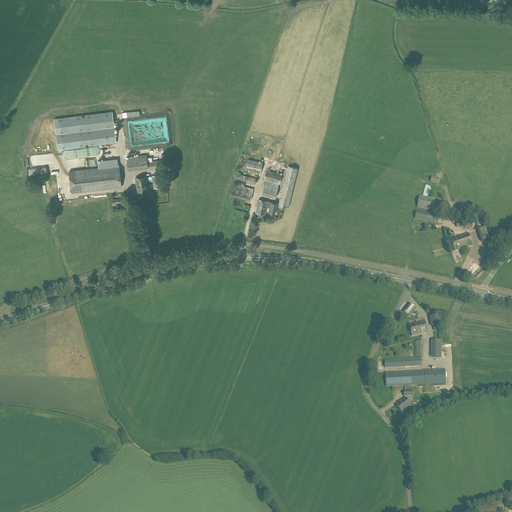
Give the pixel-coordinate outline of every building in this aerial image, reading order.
[(58,150),(116,143),(112,112),(54,119),(58,150)] [(139,120),(127,122),(129,143),(150,141),(148,129),(144,130),(144,126),(137,127),(137,123),(139,123),(139,120)] [(129,169),(148,167),(147,155),(127,157),(129,169)] [(261,173),(263,163),(248,159),(246,170),(261,173)] [(72,193),(122,187),(119,165),(70,171),(72,193)] [(289,207),(298,168),(288,166),(279,204),(289,207)] [(280,184),(283,174),(267,170),(260,194),(276,198),(279,184),(280,184)] [(233,179),(255,184),(256,179),(235,173),(233,179)] [(154,188),(162,187),(161,175),(152,176),(154,188)] [(151,176),(136,178),(138,196),(149,194),(148,183),(152,183),(151,176)] [(233,184),(230,195),(250,201),(253,189),(238,185),(233,184)] [(440,212),(441,200),(420,196),(417,208),(440,212)] [(116,205),(116,204),(122,202),(122,198),(111,200),(113,206),(116,205)] [(275,214),(278,204),(268,202),(259,199),(256,212),(265,215),(267,207),(270,208),(269,212),(275,214)] [(444,209),(443,218),(445,220),(448,221),(450,220),(452,209),(450,208),(448,207),(444,209)] [(438,223),(439,216),(417,211),(416,219),(438,223)] [(481,242),(490,239),(485,228),(478,230),(481,242)] [(455,251),(473,245),(469,234),(451,240),(455,251)] [(487,272),(494,262),(488,258),(481,267),(487,272)] [(475,279),(484,271),(476,263),(467,272),(475,279)] [(410,317),(417,309),(408,302),(402,311),(410,317)] [(439,315),(430,317),(432,327),(441,325),(439,315)] [(411,336),(428,333),(425,321),(409,325),(411,336)] [(441,340),(432,340),(432,358),(441,358),(441,340)] [(415,358),(423,358),(423,341),(415,341),(415,358)] [(385,368),(422,366),(421,358),(385,361),(385,368)] [(430,385),(430,384),(446,383),(445,370),(386,373),(386,387),(425,385),(430,385)] [(402,411),(411,405),(406,398),(397,405),(402,411)] [(502,499),(470,509),(470,511),(497,511),(498,511),(505,510),(502,499)]
